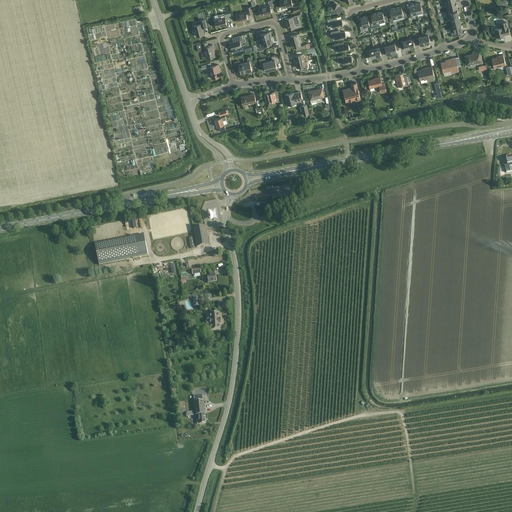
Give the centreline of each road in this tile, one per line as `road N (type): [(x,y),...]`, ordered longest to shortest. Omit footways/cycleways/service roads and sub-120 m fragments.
road 1 (unclassified): [(196,511),(240,344),(225,219)]
road 2 (unknown): [(210,465),(226,470),(236,453),(356,415),(399,410),(413,483)]
road 3 (secondary): [(246,179),(511,129)]
road 4 (secondary): [(0,227),(221,185)]
road 5 (track): [(363,386),(379,410),(511,392)]
